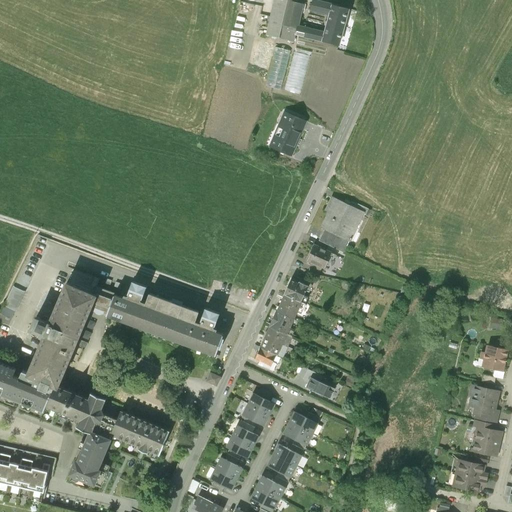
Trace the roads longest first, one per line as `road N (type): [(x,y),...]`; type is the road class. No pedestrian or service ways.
road 1 (tertiary): [(377,0),(377,53),(232,367)]
road 2 (track): [(258,311),(36,230)]
road 3 (tertiary): [(232,367),(169,511)]
road 4 (residential): [(292,395),(239,504)]
